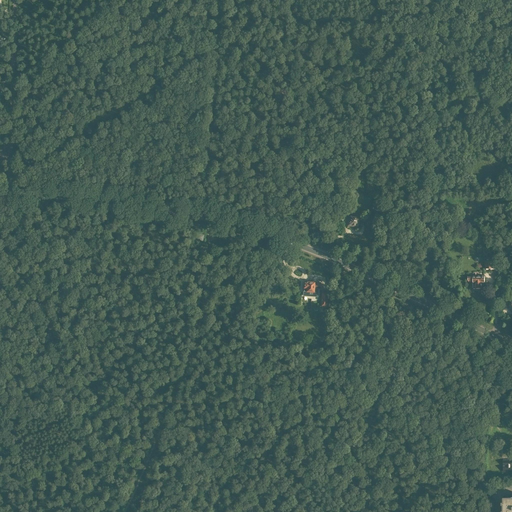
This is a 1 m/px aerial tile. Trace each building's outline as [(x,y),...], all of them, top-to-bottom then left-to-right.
[(347,224),(348,224),(348,226),(347,226),(348,226),(358,227),(358,225),(359,221),(358,221),(359,218),(351,217),(350,217),(348,217),(347,224)] [(485,258),(485,269),(494,269),(494,258),(485,258)] [(476,289),(482,288),(481,288),(481,287),(482,287),(482,286),(485,286),(485,276),(484,276),(474,277),(474,276),(468,276),(468,280),(473,280),(473,282),(472,282),(472,283),(473,283),(473,289),(475,289),(476,289)] [(304,288),(304,292),(303,296),(309,296),(310,292),(313,292),(313,294),(318,294),(318,289),(322,289),(322,285),(317,284),(314,284),(314,282),(312,282),(310,281),(309,282),(307,282),(305,282),(305,283),(304,283),(304,288)] [(511,460),(503,460),(504,471),(511,471),(511,460)] [(511,511),(511,497),(504,498),(503,511),(511,511)]
